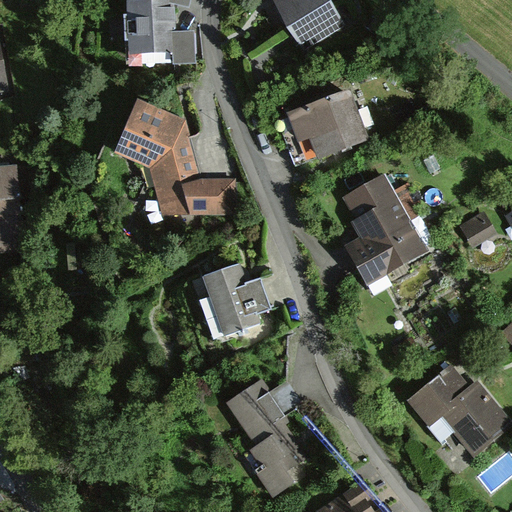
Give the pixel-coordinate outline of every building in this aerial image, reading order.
[(135,0),(127,0),(128,54),(172,52),(173,64),(196,63),(195,30),(175,31),(174,4),(170,4),(170,0),(135,0)] [(347,27),(331,0),(274,0),(304,51),(347,27)] [(0,29),(0,93),(9,92),(0,29)] [(369,138),(348,89),(278,119),(297,163),(318,154),(321,159),(369,138)] [(186,120),(138,99),(116,152),(150,168),(164,215),(237,215),(234,176),(200,177),(186,120)] [(0,164),(0,247),(25,245),(19,164),(0,164)] [(428,254),(383,173),(341,196),(354,219),(351,221),(359,235),(344,243),(369,286),(428,254)] [(484,214),(461,228),(474,249),(496,235),(484,214)] [(241,263),(203,277),(224,336),(263,322),(260,312),(271,308),(261,279),(248,284),(241,263)] [(511,321),(500,332),(511,344),(511,321)] [(409,330),(388,341),(398,360),(419,349),(409,330)] [(452,365),(409,401),(429,426),(442,415),(475,455),(511,424),(511,421),(478,380),(470,386),(452,365)] [(263,378),(227,403),(257,446),(251,450),(263,467),(257,471),(274,495),(317,465),(288,425),(293,422),(263,378)] [(388,511),(384,506),(376,511),(368,501),(373,497),(362,482),(318,511),(388,511)]
